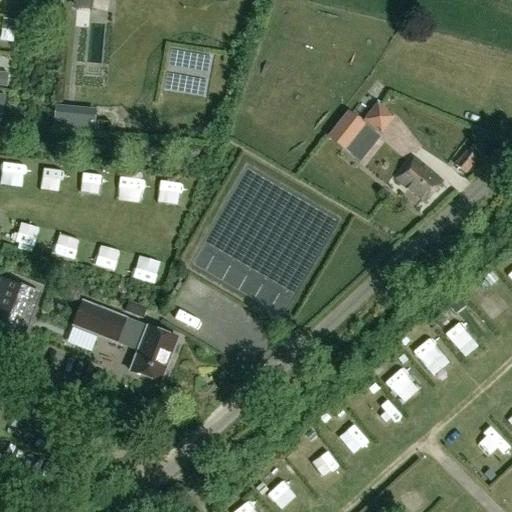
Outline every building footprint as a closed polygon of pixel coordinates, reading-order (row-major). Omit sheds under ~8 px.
[(73,0),(72,10),(109,13),(109,0),(73,0)] [(217,88),(219,40),(182,39),(180,86),(217,88)] [(95,112),(55,108),(53,129),(92,133),(95,112)] [(330,139),(342,149),(348,141),(366,155),(379,137),(362,124),(350,114),(330,139)] [(465,174),(477,160),(466,151),(454,165),(465,174)] [(13,152),(9,172),(32,176),(36,157),(13,152)] [(52,159),(50,172),(71,174),(72,162),(52,159)] [(105,187),(114,167),(98,159),(88,180),(105,187)] [(424,202),(433,191),(436,195),(440,190),(436,187),(440,183),(414,161),(397,180),(424,202)] [(150,190),(151,173),(126,172),(125,189),(150,190)] [(181,194),(181,176),(168,175),(167,194),(181,194)] [(43,241),(50,217),(29,211),(22,235),(43,241)] [(85,249),(91,228),(67,222),(61,243),(85,249)] [(106,252),(127,255),(130,239),(109,235),(106,252)] [(148,247),(140,266),(159,274),(167,254),(148,247)] [(37,292),(3,278),(0,284),(0,338),(17,345),(37,292)] [(499,305),(508,294),(486,278),(478,290),(499,305)] [(83,301),(73,326),(116,343),(116,342),(137,351),(129,371),(160,384),(178,340),(147,327),(147,328),(125,319),(83,301)] [(147,309),(129,303),(125,313),(143,320),(147,309)] [(458,331),(477,317),(469,307),(450,321),(458,331)] [(424,365),(413,374),(424,388),(435,379),(424,365)] [(396,396),(387,402),(397,415),(406,408),(396,396)] [(352,423),(366,441),(375,435),(361,416),(352,423)] [(319,450),(331,470),(346,461),(335,441),(319,450)] [(282,494),(298,480),(289,471),(273,485),(282,494)] [(256,490),(243,500),(249,508),(262,499),(256,490)]
